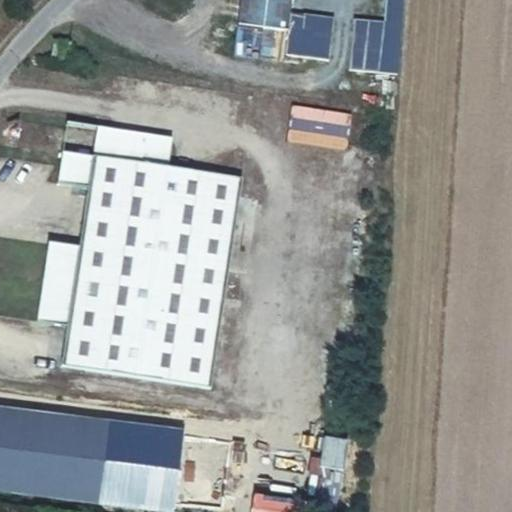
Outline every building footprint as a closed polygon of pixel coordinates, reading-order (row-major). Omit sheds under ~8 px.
[(294,0),(244,0),(242,19),(291,26),(294,0)] [(55,39),(52,58),(62,60),(65,41),(55,39)] [(98,122),(95,156),(114,158),(117,136),(144,139),(142,162),(168,166),(171,132),(98,122)] [(95,156),(65,153),(62,188),(88,191),(83,251),(54,247),(45,312),(74,317),(70,354),(216,373),(243,177),(142,162),(144,139),(117,136),(114,158),(95,156)] [(0,411),(0,490),(94,506),(134,511),(168,511),(180,440),(0,411)]
